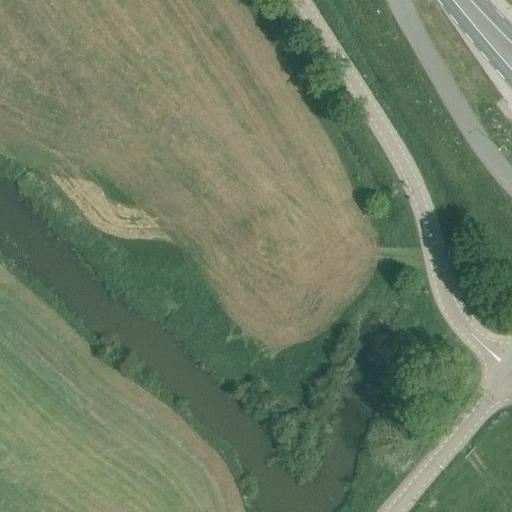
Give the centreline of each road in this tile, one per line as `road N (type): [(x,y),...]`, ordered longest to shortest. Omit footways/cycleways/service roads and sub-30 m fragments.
road 1 (unclassified): [(511,371),(453,310),(408,171),(300,0)]
road 2 (tertiary): [(511,180),(397,0)]
road 3 (tertiary): [(394,511),(511,373)]
